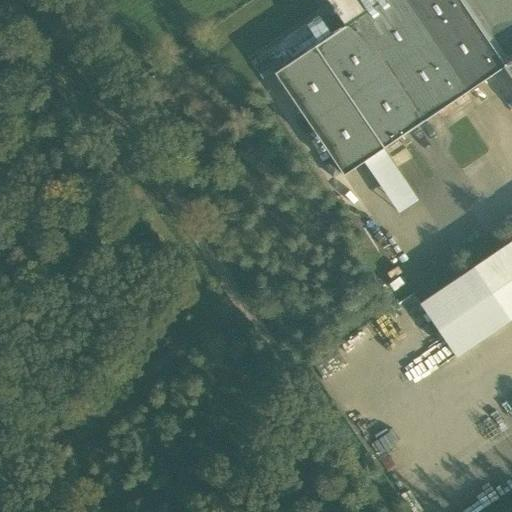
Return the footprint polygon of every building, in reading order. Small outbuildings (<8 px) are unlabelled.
[(327,0),(345,25),(354,19),(382,0),(327,0)] [(423,122),(463,95),(398,0),(382,0),(354,19),(423,122)] [(503,67),(505,66),(460,0),(398,0),(463,95),(503,67)] [(511,0),(460,0),(505,66),(511,61),(511,0)] [(383,148),(423,122),(354,19),(345,25),(314,46),(383,148)] [(364,161),(383,148),(314,46),(275,73),(344,175),(364,161)] [(511,61),(505,66),(503,67),(511,79),(511,61)] [(417,199),(383,148),(364,161),(398,212),(417,199)] [(511,318),(511,240),(419,303),(455,357),(456,356),(511,318)]
